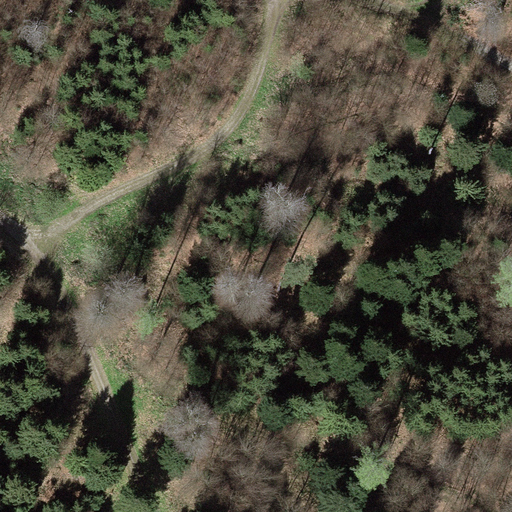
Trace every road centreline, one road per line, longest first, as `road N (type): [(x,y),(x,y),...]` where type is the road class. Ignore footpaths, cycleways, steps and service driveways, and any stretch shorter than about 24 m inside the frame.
road 1 (track): [(278,0),(228,138),(31,251),(0,222)]
road 2 (track): [(31,251),(80,330),(154,511)]
road 3 (track): [(511,65),(359,0)]
